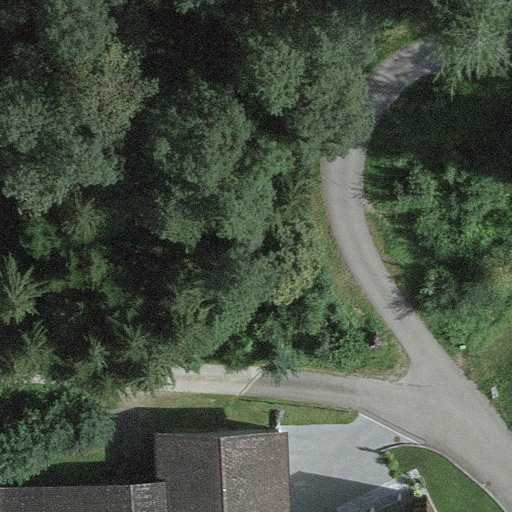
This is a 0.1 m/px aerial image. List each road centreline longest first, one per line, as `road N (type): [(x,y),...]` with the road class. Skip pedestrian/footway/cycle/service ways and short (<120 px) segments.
road 1 (track): [(511,343),(447,405),(364,261),(345,165),(355,128),(387,84),(511,22)]
road 2 (residential): [(511,465),(479,425),(447,405),(204,378),(0,372)]
